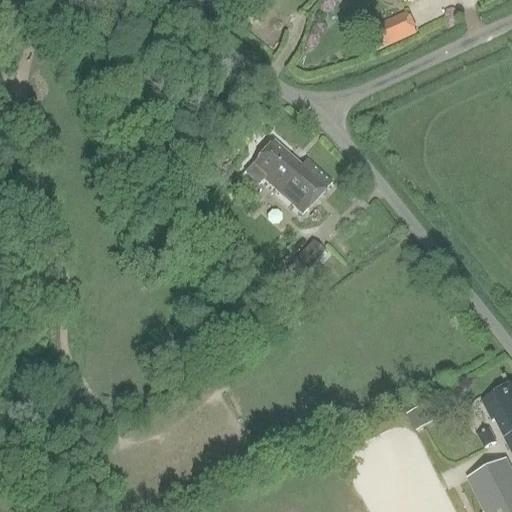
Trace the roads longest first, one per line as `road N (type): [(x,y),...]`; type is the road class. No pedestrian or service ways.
road 1 (unclassified): [(511,350),(322,112)]
road 2 (unclassified): [(322,112),(134,0)]
road 3 (unclassified): [(511,22),(322,112)]
